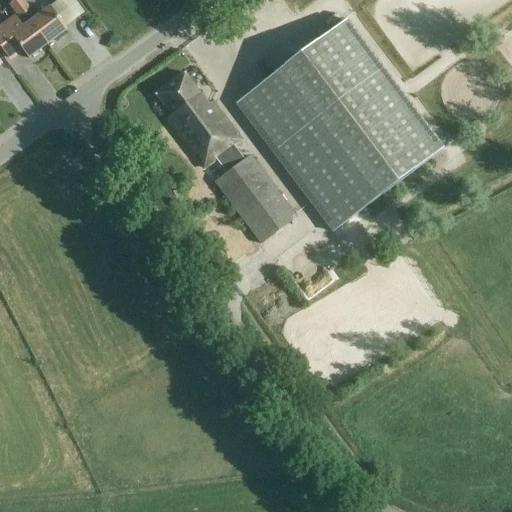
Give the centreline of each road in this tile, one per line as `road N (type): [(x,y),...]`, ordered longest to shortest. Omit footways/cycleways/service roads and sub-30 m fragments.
road 1 (unclassified): [(379,511),(317,450),(69,105)]
road 2 (unclassified): [(69,105),(211,0)]
